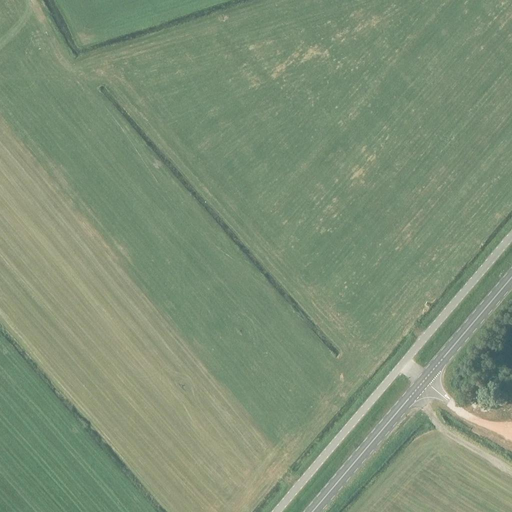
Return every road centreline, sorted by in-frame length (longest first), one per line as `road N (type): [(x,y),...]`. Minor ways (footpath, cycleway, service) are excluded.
road 1 (unclassified): [(276,511),(403,363)]
road 2 (primary): [(312,511),(423,381)]
road 3 (unclassified): [(403,363),(511,235)]
road 4 (primary): [(423,381),(511,276)]
